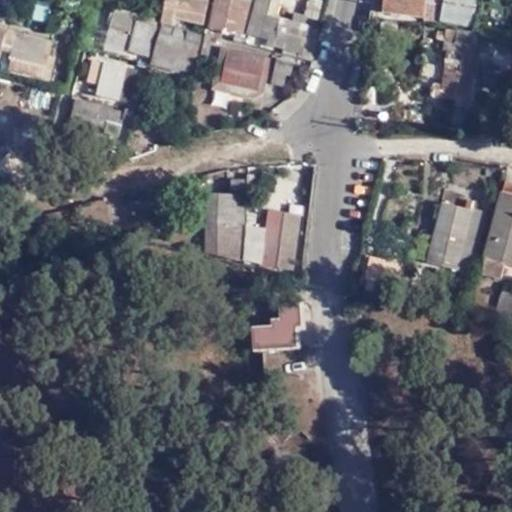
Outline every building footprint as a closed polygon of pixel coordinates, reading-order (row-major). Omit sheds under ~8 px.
[(177,0),(173,18),(207,26),(213,0),(177,0)] [(218,0),(212,26),(243,33),(250,3),(238,0),(218,0)] [(260,0),(258,8),(277,13),(281,0),(260,0)] [(442,20),(473,26),(477,0),(385,0),(384,14),(424,20),(442,23),(442,20)] [(277,13),(258,8),(250,34),(270,39),(277,13)] [(158,24),(119,14),(115,28),(130,31),(129,35),(133,37),(131,49),(150,55),(158,24)] [(30,37),(0,29),(0,60),(0,61),(3,52),(15,55),(11,69),(50,79),(55,60),(49,59),(26,53),(30,37)] [(161,35),(152,65),(180,72),(181,70),(193,73),(201,45),(186,41),(188,33),(175,29),(173,38),(161,35)] [(480,34),(460,31),(458,44),(465,45),(464,55),(458,101),(457,108),(471,109),(480,34)] [(203,37),(188,33),(186,41),(201,45),(203,37)] [(307,43),(277,35),(274,48),(303,56),(307,43)] [(53,43),(30,37),(26,53),(49,59),(53,43)] [(260,86),(266,59),(224,50),(218,72),(225,72),(225,79),(260,86)] [(458,101),(464,55),(448,53),(446,70),(449,70),(445,99),(458,101)] [(86,80),(100,83),(105,63),(92,59),(86,80)] [(295,76),(298,64),(279,59),(273,81),(289,84),(290,76),(295,76)] [(141,72),(105,63),(100,83),(97,96),(133,105),(141,72)] [(131,114),(80,102),(75,120),(126,132),(131,114)] [(15,158),(2,170),(21,188),(33,175),(15,158)] [(231,195),(210,193),(207,214),(240,216),(245,184),(232,182),(231,195)] [(511,195),(505,194),(488,260),(506,264),(511,265),(511,195)] [(294,213),(263,208),(254,262),(285,267),(294,213)] [(441,212),(435,241),(464,246),(477,249),(484,220),(471,218),(441,212)] [(235,256),(240,216),(207,214),(204,248),(235,256)] [(477,249),(464,246),(435,241),(428,270),(457,276),(463,277),(477,249)] [(388,262),(375,258),(371,277),(383,280),(388,262)] [(506,264),(488,260),(484,277),(502,281),(506,264)] [(407,266),(388,262),(383,280),(371,277),(369,286),(401,293),(407,266)] [(511,292),(507,291),(497,319),(511,323),(511,292)] [(275,328),(256,328),(257,351),(302,349),(300,329),(305,329),(303,305),(282,306),(283,320),(275,321),(275,328)]
